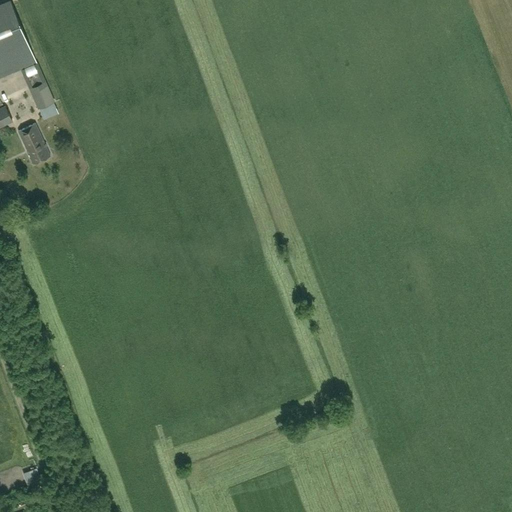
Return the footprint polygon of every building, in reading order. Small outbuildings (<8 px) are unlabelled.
[(10,0),(9,0),(0,4),(0,75),(36,60),(10,0)] [(29,88),(38,108),(55,101),(46,80),(29,88)] [(0,126),(5,124),(13,120),(6,106),(0,108),(0,126)] [(36,123),(19,131),(33,162),(50,155),(36,123)] [(29,471),(33,482),(41,479),(37,468),(29,471)]
